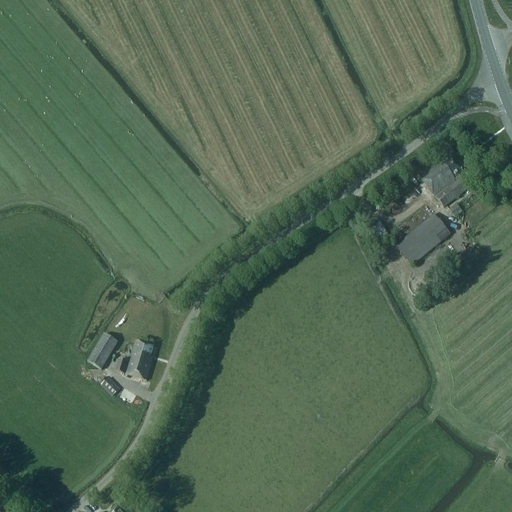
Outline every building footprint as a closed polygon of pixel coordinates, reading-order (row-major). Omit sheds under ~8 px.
[(433,196),(434,196),(443,208),(469,188),(459,175),(462,173),(450,157),(448,158),(448,157),(453,154),(448,148),(437,156),(442,162),(446,159),(441,163),(439,160),(418,176),(433,196)] [(461,212),(456,205),(449,210),(455,217),(461,212)] [(395,247),(411,267),(450,235),(433,215),(395,247)] [(372,228),(381,241),(390,235),(381,222),(372,228)] [(392,236),(399,242),(403,238),(397,232),(392,236)] [(87,363),(101,371),(118,344),(104,335),(87,363)] [(150,359),(154,348),(135,342),(127,366),(125,365),(126,363),(119,360),(115,371),(122,374),(124,369),(126,370),(124,374),(146,382),(153,360),(150,359)] [(101,387),(112,398),(119,391),(109,380),(101,387)]
